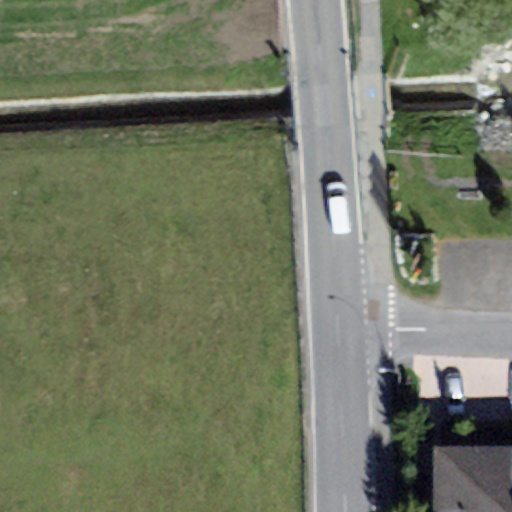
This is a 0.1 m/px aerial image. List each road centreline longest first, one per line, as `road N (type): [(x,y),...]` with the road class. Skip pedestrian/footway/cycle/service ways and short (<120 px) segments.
road 1 (tertiary): [(315,0),(339,333)]
road 2 (tertiary): [(339,333),(346,511)]
road 3 (residential): [(339,333),(511,336)]
